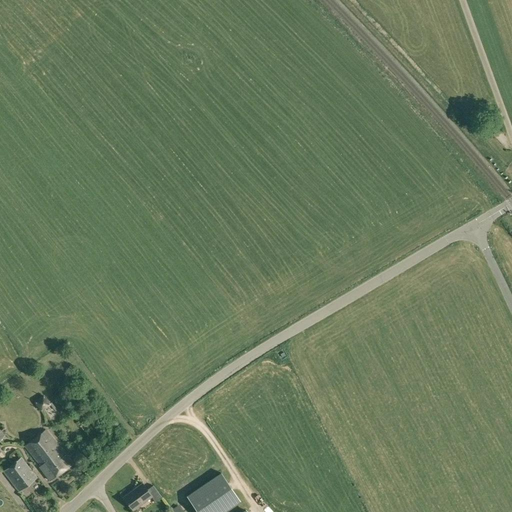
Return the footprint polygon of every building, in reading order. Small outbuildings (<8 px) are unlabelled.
[(38,400),(45,409),(52,403),(45,394),(38,400)] [(25,445),(40,466),(39,467),(50,480),(72,463),(66,454),(65,455),(46,429),(25,445)] [(18,491),(37,477),(21,456),(3,471),(18,491)] [(221,472),(188,494),(199,511),(222,511),(240,500),(233,489),(228,482),(221,472)] [(133,509),(151,496),(155,502),(162,497),(153,485),(147,489),(142,483),(124,497),(133,509)]
